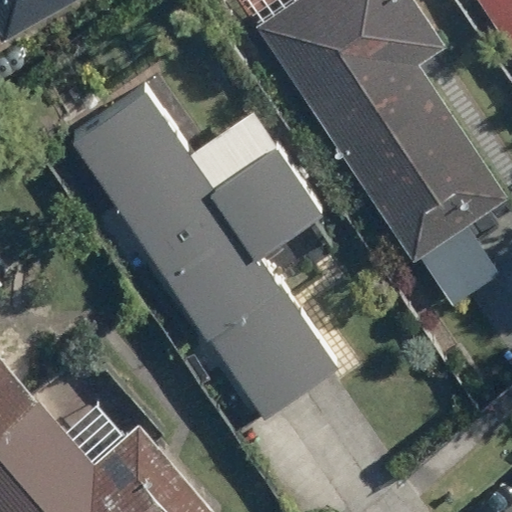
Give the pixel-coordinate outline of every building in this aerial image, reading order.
[(0,0),(0,27),(42,0),(0,0)] [(467,22),(451,0),(282,0),(273,7),(468,289),(511,257),(511,162),(432,47),(467,22)] [(511,0),(499,0),(511,18),(511,0)] [(205,138),(157,69),(80,122),(277,405),(354,351),(275,238),(337,195),(266,95),(205,138)] [(0,336),(0,505),(6,511),(217,511),(233,497),(149,407),(105,448),(0,336)]
